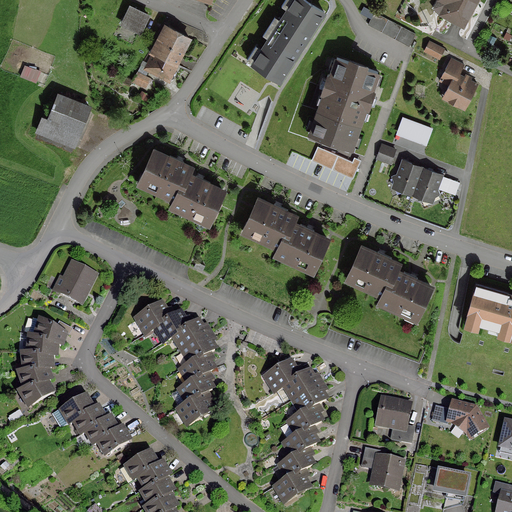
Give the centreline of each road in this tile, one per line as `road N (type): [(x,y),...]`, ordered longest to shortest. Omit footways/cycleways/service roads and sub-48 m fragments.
road 1 (residential): [(170,110),(277,176),(511,261)]
road 2 (residential): [(131,264),(87,355),(93,379),(255,511)]
road 3 (residential): [(131,264),(363,368)]
road 4 (residential): [(170,110),(96,166),(57,227)]
road 5 (residential): [(328,511),(363,368)]
road 6 (residential): [(249,0),(170,110)]
